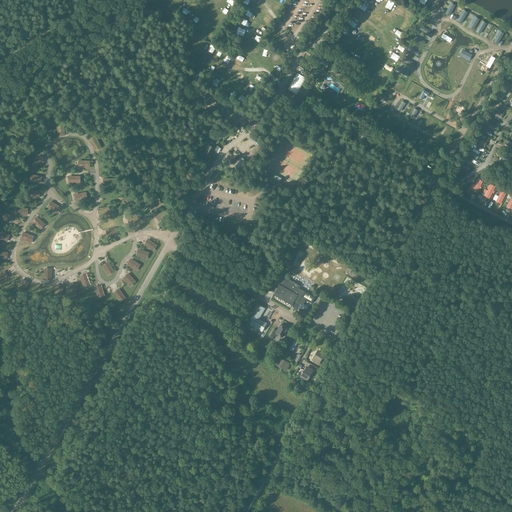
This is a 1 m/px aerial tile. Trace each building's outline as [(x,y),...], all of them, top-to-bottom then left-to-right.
[(385,0),(383,4),(390,8),(393,3),(387,0),(385,0)] [(396,5),(392,13),(398,16),(401,7),(396,5)] [(220,51),(215,58),(220,61),(224,55),(220,51)] [(331,60),(325,56),(322,61),(318,66),(325,70),(331,60)] [(416,82),(418,77),(407,72),(405,77),(416,82)] [(298,75),(289,91),(298,95),(303,86),(300,84),(303,78),(298,75)] [(396,78),(391,86),(396,88),(400,80),(396,78)] [(503,91),(497,101),(501,104),(508,94),(503,91)] [(384,98),(393,104),(395,99),(387,94),(384,98)] [(422,94),(420,100),(425,102),(428,96),(422,94)] [(226,105),(222,112),(235,120),(239,113),(226,105)] [(499,113),(500,111),(496,108),(492,115),(501,120),(503,116),(499,113)] [(415,123),(419,113),(415,111),(411,121),(415,123)] [(482,128),(480,133),(492,138),(494,133),(482,128)] [(95,138),(90,141),(94,149),(100,146),(95,138)] [(485,148),(487,145),(476,140),(474,144),(485,148)] [(216,153),(219,147),(216,145),(214,148),(209,145),(204,154),(210,157),(213,151),(216,153)] [(467,155),(476,161),(481,155),(474,150),(473,153),(470,151),(467,155)] [(511,157),(503,154),(500,160),(508,164),(511,157)] [(40,157),(31,160),(33,166),(42,163),(40,157)] [(241,170),(247,162),(242,158),(236,166),(241,170)] [(463,164),(460,168),(470,174),(473,170),(463,164)] [(272,187),(275,181),(274,181),(274,180),(279,183),(281,179),(273,174),(271,178),(273,179),(273,180),(268,177),(265,183),(272,187)] [(40,177),(31,175),(29,181),(39,183),(40,177)] [(478,179),(472,191),(476,193),(482,182),(478,179)] [(490,185),(485,196),(489,198),(495,187),(490,185)] [(501,191),(496,202),(500,204),(506,193),(501,191)] [(86,192),(76,194),(77,200),(87,199),(86,192)] [(160,203),(158,197),(150,200),(152,206),(160,203)] [(59,207),(51,201),(48,207),(56,212),(59,207)] [(111,213),(109,208),(100,212),(102,217),(111,213)] [(9,216),(1,211),(0,212),(0,218),(6,222),(9,216)] [(168,217),(167,211),(157,214),(159,220),(168,217)] [(140,220),(138,214),(129,216),(131,222),(140,220)] [(43,224),(37,217),(32,222),(39,228),(43,224)] [(117,229),(108,231),(109,237),(118,235),(117,229)] [(32,236),(23,232),(21,238),(30,242),(32,236)] [(157,245),(149,240),(145,246),(153,251),(157,245)] [(148,253),(140,250),(138,256),(146,259),(148,253)] [(140,265),(132,260),(128,265),(136,270),(140,265)] [(114,271),(109,263),(103,267),(108,275),(114,271)] [(136,282),(129,275),(125,279),(131,286),(136,282)] [(90,285),(86,276),(81,278),(84,287),(90,285)] [(274,293),(273,294),(292,305),(297,307),(296,307),(298,308),(298,310),(304,313),(306,313),(308,309),(307,308),(303,305),(305,301),(311,304),(314,299),(297,289),(298,286),(283,277),(277,288),(273,286),(270,291),(274,293)] [(27,284),(22,281),(18,289),(23,292),(27,284)] [(77,287),(70,286),(69,295),(76,296),(77,287)] [(102,287),(95,289),(98,298),(105,296),(102,287)] [(125,298),(120,290),(114,294),(119,302),(125,298)] [(268,291),(265,299),(271,301),(274,293),(268,291)] [(246,322),(261,332),(266,324),(258,319),(264,309),(256,304),(246,322)] [(274,329),(269,338),(272,339),(274,336),(276,337),(277,335),(282,337),(287,329),(280,325),(277,330),(274,329)] [(292,337),(286,348),(292,351),(298,340),(292,337)] [(314,362),(317,364),(319,361),(320,361),(323,356),(317,353),(314,357),(313,357),(312,359),(313,360),(312,360),(314,361),(314,362)] [(282,359),(278,365),(283,368),(284,367),(287,369),(289,366),(288,365),(289,363),(288,363),(289,362),(287,361),(286,362),(282,359)] [(305,370),(302,375),(308,378),(311,373),(310,373),(312,370),(309,368),(308,369),(306,368),(305,368),(304,370),(305,370)]
